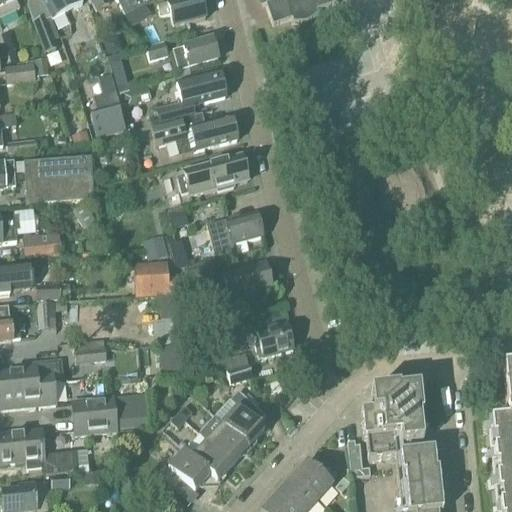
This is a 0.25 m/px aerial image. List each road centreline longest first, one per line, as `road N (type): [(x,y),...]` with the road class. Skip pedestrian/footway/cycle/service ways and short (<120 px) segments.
road 1 (residential): [(323,374),(224,0)]
road 2 (residential): [(242,511),(361,380),(445,363)]
road 3 (residential): [(461,511),(445,363)]
